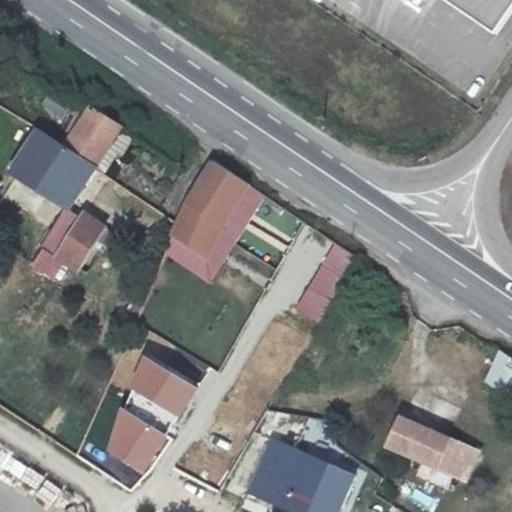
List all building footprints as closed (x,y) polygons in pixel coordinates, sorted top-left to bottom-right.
[(511,0),(448,0),(498,33),(511,12),(511,0)] [(88,101),(121,121),(135,100),(102,78),(88,101)] [(88,101),(74,121),(107,144),(121,121),(88,101)] [(74,121),(65,138),(97,159),(107,144),(74,121)] [(97,159),(65,138),(61,142),(36,127),(10,165),(66,203),(45,237),(61,248),(58,253),(75,265),(90,241),(99,228),(106,233),(111,224),(71,198),(97,159)] [(248,177),(212,153),(201,169),(182,197),(175,213),(167,231),(202,252),(248,177)] [(342,253),(325,233),(279,318),(301,340),(316,308),(306,303),(342,253)] [(482,371),(510,390),(511,386),(511,356),(495,345),(482,371)] [(199,386),(146,360),(135,388),(181,415),(199,386)] [(406,402),(390,431),(434,456),(449,426),(406,402)] [(169,439),(125,409),(113,454),(147,472),(169,439)] [(333,511),(353,463),(267,429),(246,481),(325,511),(333,511)] [(28,473),(22,488),(55,502),(62,487),(28,473)] [(511,511),(511,488),(497,511),(511,511)]
